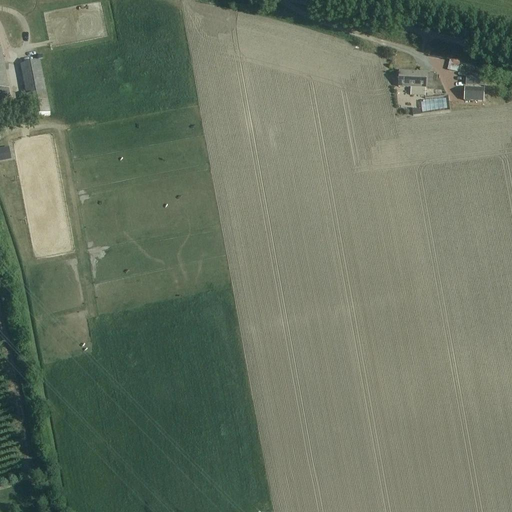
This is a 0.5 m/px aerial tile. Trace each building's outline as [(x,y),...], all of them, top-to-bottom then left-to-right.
[(0,100),(11,99),(5,67),(2,49),(0,49),(0,100)] [(457,68),(459,58),(448,56),(446,66),(457,68)] [(40,60),(35,61),(20,64),(30,116),(50,112),(40,60)] [(432,89),(433,74),(426,74),(399,72),(399,88),(425,89),(432,89)] [(465,88),(464,101),(483,102),(484,90),(465,88)]
